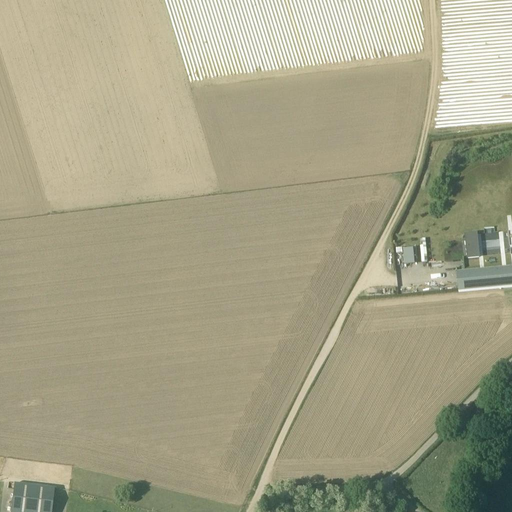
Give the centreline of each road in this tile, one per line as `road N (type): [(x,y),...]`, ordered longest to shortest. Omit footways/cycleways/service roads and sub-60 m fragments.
road 1 (track): [(264,484),(407,197),(434,77),(436,0)]
road 2 (unclassified): [(252,511),(264,484),(368,486),(399,474),(511,362)]
